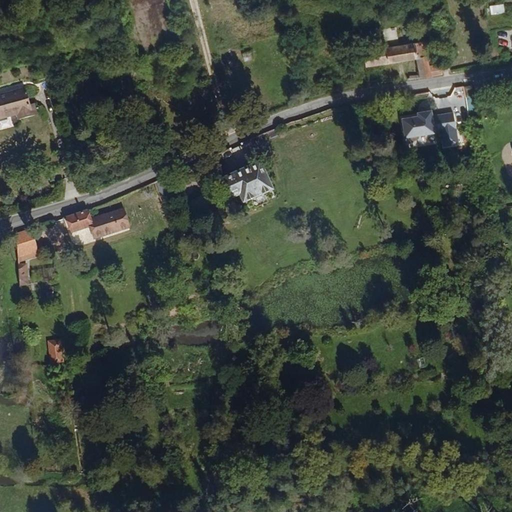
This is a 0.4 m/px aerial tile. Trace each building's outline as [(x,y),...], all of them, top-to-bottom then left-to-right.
[(504,3),(490,4),(490,14),(504,13),(504,3)] [(448,69),(437,23),(426,25),(428,37),(401,41),(404,57),(431,53),(436,71),(448,69)] [(404,57),(401,41),(377,45),(380,61),(404,57)] [(259,55),(255,45),(247,48),(250,58),(259,55)] [(401,116),(405,137),(407,138),(443,131),(445,137),(443,151),(464,147),(470,102),(468,102),(467,95),(468,86),(460,85),(450,87),(449,94),(446,94),(443,113),(434,114),(433,110),(401,116)] [(27,103),(23,88),(0,94),(0,116),(12,113),(14,119),(33,113),(30,102),(27,103)] [(281,183),(271,158),(235,172),(241,189),(250,186),(253,194),(261,191),(263,196),(275,192),(273,186),(281,183)] [(188,187),(180,168),(166,175),(173,192),(188,187)] [(129,228),(122,208),(90,218),(87,210),(67,218),(71,232),(90,226),(94,239),(129,228)] [(38,254),(32,230),(17,234),(20,260),(38,254)] [(33,287),(30,271),(21,273),(23,290),(33,287)] [(78,357),(74,335),(63,338),(67,359),(78,357)] [(61,340),(48,340),(48,363),(61,362),(61,340)]
